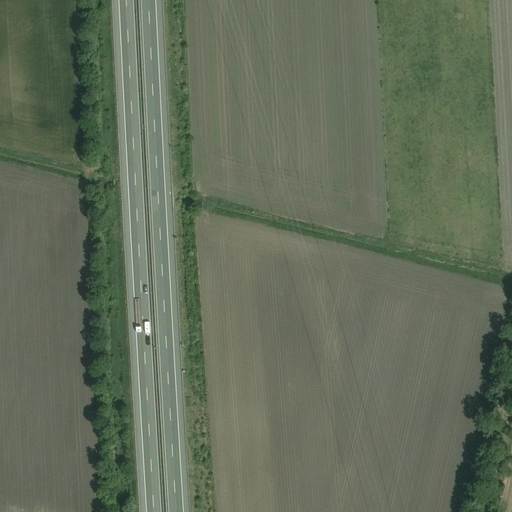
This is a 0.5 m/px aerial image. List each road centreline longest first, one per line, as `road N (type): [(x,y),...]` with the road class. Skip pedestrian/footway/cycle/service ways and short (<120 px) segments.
road 1 (motorway): [(126,0),(154,511)]
road 2 (motorway): [(176,511),(148,0)]
